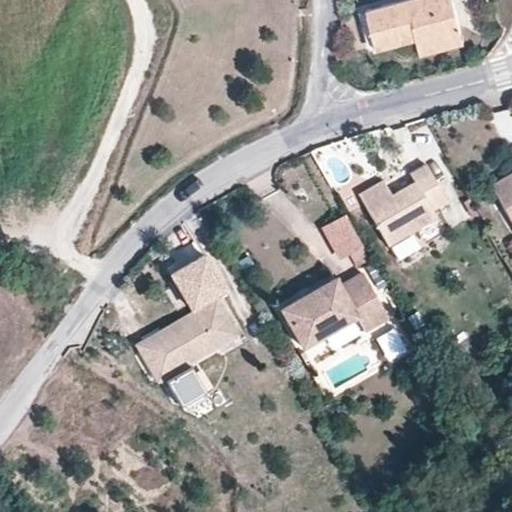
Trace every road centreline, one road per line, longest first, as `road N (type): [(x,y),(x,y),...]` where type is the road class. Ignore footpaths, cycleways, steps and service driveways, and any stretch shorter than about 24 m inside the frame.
road 1 (residential): [(100,285),(185,200),(309,130)]
road 2 (residential): [(309,130),(511,73)]
road 3 (unclassified): [(0,425),(100,285)]
road 4 (residential): [(309,130),(325,0)]
